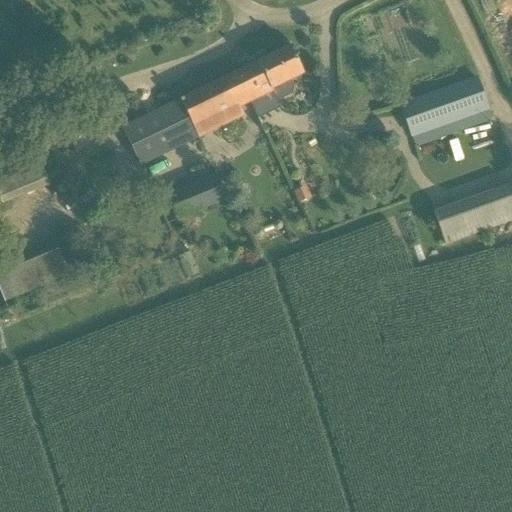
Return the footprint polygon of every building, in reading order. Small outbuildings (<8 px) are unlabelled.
[(474,0),(481,16),(496,9),(491,0),(474,0)] [(235,73),(250,103),(270,93),(272,98),(280,101),(292,95),(294,87),(290,81),(303,75),(290,47),(235,73)] [(250,103),(235,73),(121,129),(140,166),(198,138),(243,115),(239,108),(250,103)] [(491,120),(477,79),(400,106),(415,147),(491,120)] [(0,187),(7,203),(52,184),(43,161),(0,179),(0,187)] [(178,220),(226,200),(216,175),(168,195),(178,220)] [(447,245),(459,241),(511,222),(511,196),(508,185),(435,212),(447,245)] [(62,249),(15,269),(25,295),(73,275),(62,249)]
